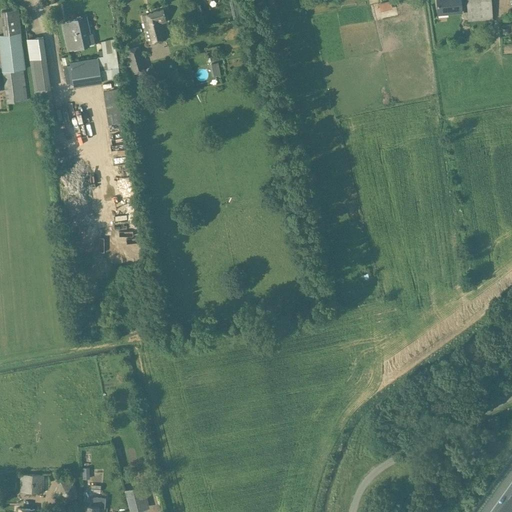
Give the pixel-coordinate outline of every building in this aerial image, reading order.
[(386,0),(377,4),(379,11),(391,7),(388,0),(386,0)] [(436,0),(438,14),(462,12),(460,0),(436,0)] [(491,0),(465,0),(467,21),(492,19),(491,0)] [(4,35),(16,33),(20,33),(17,9),(1,11),(4,35)] [(145,15),(142,16),(149,43),(153,42),(153,43),(163,40),(166,39),(162,23),(166,22),(163,9),(145,14),(145,15)] [(269,15),(271,23),(280,21),(278,13),(269,15)] [(85,17),(62,22),(68,49),(88,45),(85,30),(88,30),(85,17)] [(16,33),(4,35),(0,34),(0,55),(2,71),(3,71),(21,70),(16,33)] [(43,36),(29,38),(27,38),(28,51),(34,88),(51,86),(43,36)] [(97,56),(98,63),(101,79),(118,76),(114,49),(109,49),(109,46),(102,47),(103,50),(99,51),(99,56),(97,56)] [(139,46),(126,50),(133,74),(146,70),(139,46)] [(218,62),(211,63),(213,75),(219,74),(218,62)] [(98,63),(86,65),(86,63),(71,65),(74,83),(101,79),(98,63)] [(21,70),(3,71),(7,102),(25,100),(21,70)] [(118,122),(117,93),(105,93),(105,122),(118,122)] [(20,492),(47,493),(47,474),(20,474),(20,492)] [(76,496),(72,478),(52,483),(56,501),(76,496)] [(130,511),(131,511),(143,509),(137,486),(124,489),(130,511)] [(84,511),(97,511),(98,507),(105,508),(105,498),(92,497),(92,506),(85,505),(84,511)]
